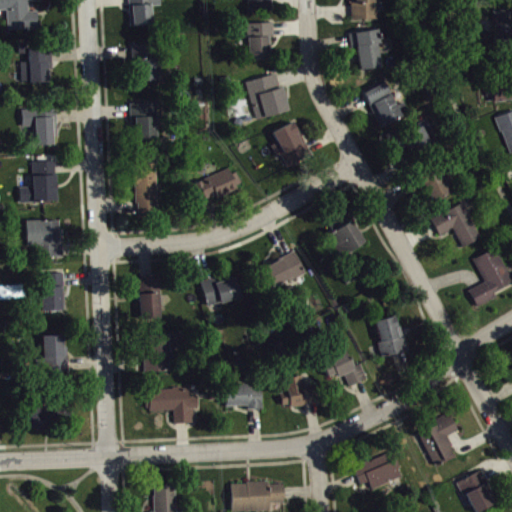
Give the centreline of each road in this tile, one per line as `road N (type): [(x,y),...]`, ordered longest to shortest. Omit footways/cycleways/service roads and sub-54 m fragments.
road 1 (residential): [(0,462),(320,450),(511,328)]
road 2 (residential): [(113,511),(89,0)]
road 3 (residential): [(463,361),(315,76),(310,0)]
road 4 (residential): [(104,250),(192,244),(236,231),(355,163)]
